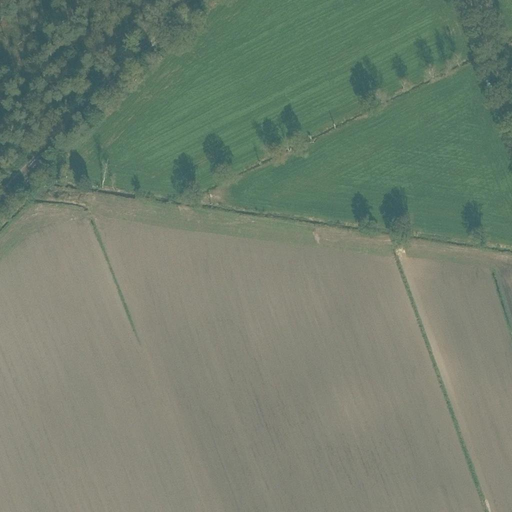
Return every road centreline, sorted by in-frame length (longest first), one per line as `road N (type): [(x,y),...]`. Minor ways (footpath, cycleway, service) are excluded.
road 1 (track): [(0,201),(197,0)]
road 2 (track): [(511,114),(470,0)]
